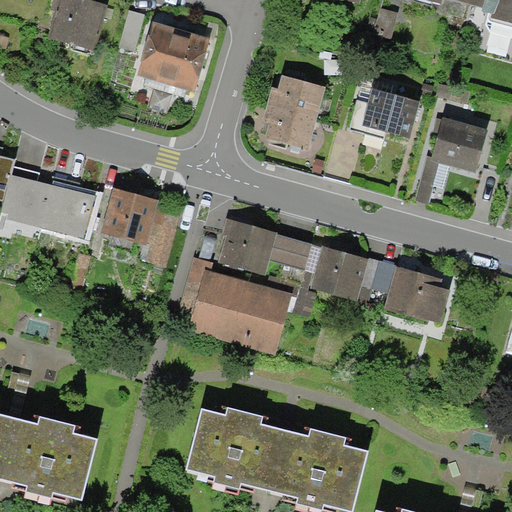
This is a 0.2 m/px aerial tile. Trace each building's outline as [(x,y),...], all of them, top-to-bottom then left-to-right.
[(100,9),(66,0),(57,0),(46,43),(88,54),(100,9)] [(212,40),(156,25),(144,70),(200,85),(212,40)] [(266,123),(274,125),(271,137),(310,148),(326,89),(286,78),(283,91),(276,89),(266,123)] [(404,141),(414,108),(371,96),(362,129),(404,141)] [(475,172),(485,135),(437,121),(426,159),(439,162),(475,172)] [(0,200),(6,202),(12,176),(16,159),(0,154),(0,200)] [(439,162),(426,159),(414,200),(427,203),(439,162)] [(40,228),(50,185),(12,176),(6,202),(2,218),(40,228)] [(83,238),(93,196),(50,185),(40,228),(83,238)] [(147,244),(158,202),(121,192),(110,235),(117,237),(116,242),(136,247),(137,242),(147,244)] [(167,267),(183,209),(158,202),(147,244),(142,260),(167,267)] [(276,261),(283,236),(235,222),(224,260),(272,274),(276,261)] [(316,245),(283,236),(276,261),(309,271),(316,245)] [(318,286),(360,297),(370,259),(328,248),(318,286)] [(403,267),(392,308),(440,321),(451,280),(403,267)] [(297,295),(211,271),(195,329),(281,353),(297,295)] [(230,406),(228,414),(203,407),(187,468),(215,475),(214,480),(241,487),(242,482),(270,489),(286,429),(263,423),(265,415),(230,406)] [(0,476),(15,418),(0,413),(0,476)] [(43,417),(41,424),(15,418),(0,476),(0,478),(27,486),(26,491),(53,498),(55,493),(82,500),(98,439),(75,433),(77,426),(43,417)] [(313,428),(311,435),(286,429),(270,489),(298,497),(297,502),(324,509),(325,504),(353,511),(369,450),(346,444),(348,437),(313,428)]
